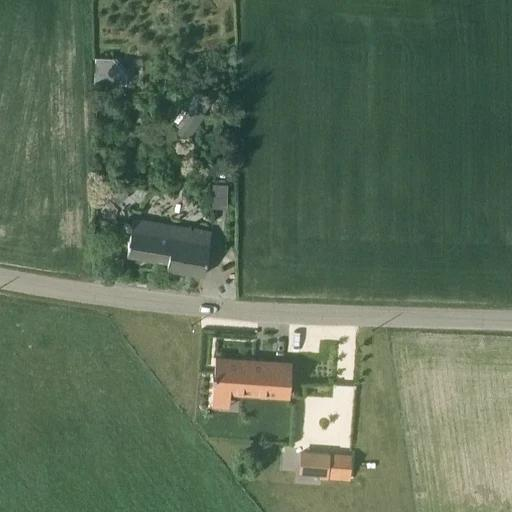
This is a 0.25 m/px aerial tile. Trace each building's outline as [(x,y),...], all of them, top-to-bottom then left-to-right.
[(93,59),(92,84),(124,86),(124,77),(111,60),(93,59)] [(226,185),(211,184),(210,208),(225,209),(226,185)] [(209,231),(132,218),(126,256),(167,262),(166,269),(202,275),(209,231)] [(108,257),(105,279),(118,281),(121,259),(108,257)] [(230,407),(231,392),(288,395),(291,360),(214,355),(210,406),(230,407)]
